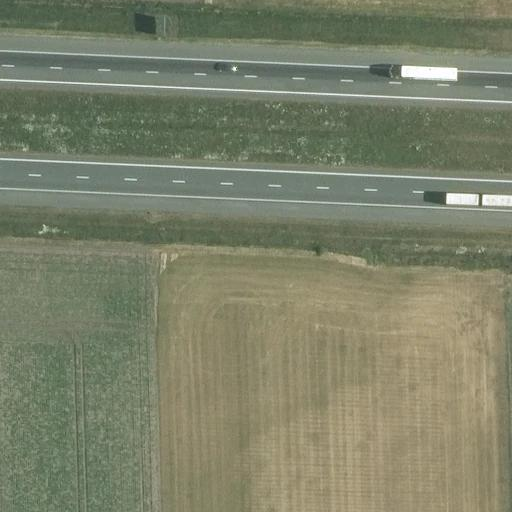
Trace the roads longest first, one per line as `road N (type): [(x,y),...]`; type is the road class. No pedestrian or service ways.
road 1 (motorway): [(0,174),(511,196)]
road 2 (motorway): [(511,88),(0,66)]
